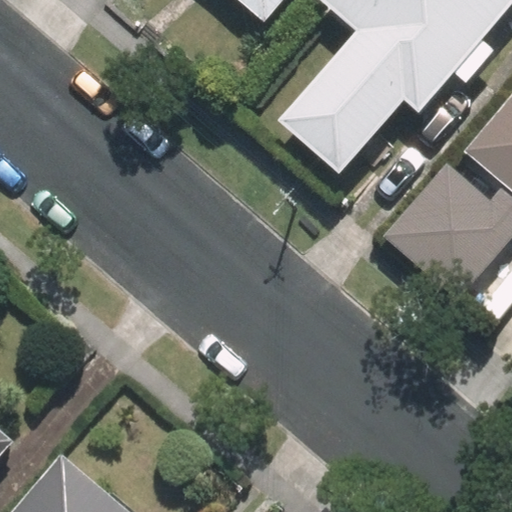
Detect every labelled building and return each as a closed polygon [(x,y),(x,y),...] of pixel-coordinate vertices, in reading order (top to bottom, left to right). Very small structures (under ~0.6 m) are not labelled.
[(230,0),(268,32),(294,0),(230,0)] [(511,0),(323,0),(317,8),(357,41),(278,134),(339,185),(403,111),(420,126),(511,17),(511,0)] [(511,106),(466,160),(506,195),(495,209),(449,170),(385,244),(461,308),(498,265),(511,248),(511,106)] [(0,467),(14,451),(0,438),(0,467)] [(120,511),(62,462),(19,511),(120,511)]
